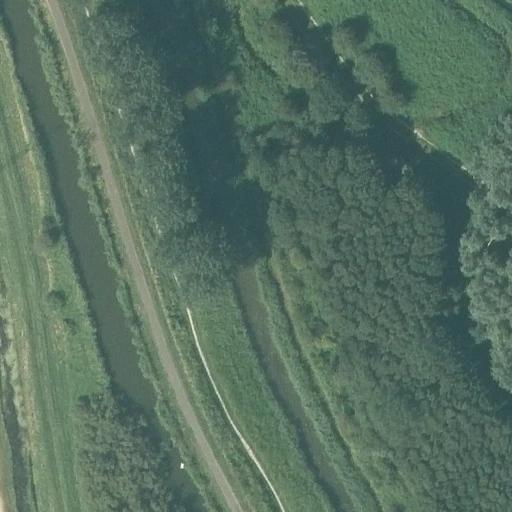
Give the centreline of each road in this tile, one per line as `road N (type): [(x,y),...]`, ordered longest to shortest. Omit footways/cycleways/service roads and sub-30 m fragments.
road 1 (track): [(381,511),(289,317),(185,0)]
road 2 (unknown): [(62,511),(0,162)]
